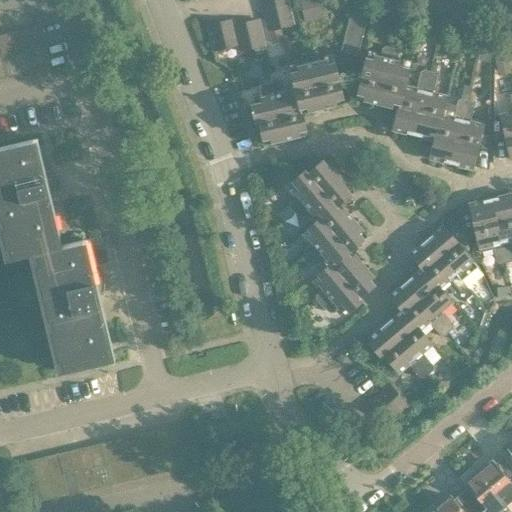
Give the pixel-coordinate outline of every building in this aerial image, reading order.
[(281,0),(274,2),(280,27),(292,24),(286,0),(281,0)] [(318,0),(300,0),(305,22),(323,19),(318,0)] [(280,27),(274,2),(261,5),(265,18),(267,30),(280,27)] [(350,11),(340,52),(357,57),(367,15),(350,11)] [(232,20),(220,23),(225,48),(237,46),(238,46),(233,26),(234,26),(232,20)] [(245,23),(251,48),(264,46),(258,20),(245,23)] [(216,51),(225,48),(220,23),(207,26),(213,51),(216,51)] [(238,51),(251,48),(245,23),(234,26),(233,26),(238,46),(237,46),(238,51)] [(40,26),(29,28),(34,50),(45,47),(40,26)] [(18,31),(23,52),(34,50),(29,28),(18,31)] [(269,33),(272,44),(282,41),(279,30),(269,33)] [(18,31),(8,34),(12,55),(23,52),(18,31)] [(0,35),(0,51),(1,57),(12,55),(8,34),(0,35)] [(356,99),(397,109),(398,109),(403,87),(404,87),(409,65),(396,62),(398,52),(396,49),(385,46),(382,48),(379,58),(366,55),(356,99)] [(45,47),(34,50),(39,71),(50,68),(45,47)] [(34,50),(23,52),(28,73),(39,71),(34,50)] [(289,69),(295,91),(300,113),(301,113),(343,103),(333,59),(320,62),(317,52),(314,50),(302,53),(300,56),(303,66),(289,69)] [(23,52),(12,55),(17,76),(28,73),(23,52)] [(17,76),(12,55),(1,57),(6,78),(17,76)] [(392,130),(413,136),(429,72),(423,70),(420,72),(415,90),(404,87),(403,87),(398,109),(397,109),(396,114),(392,130)] [(434,73),(429,72),(413,136),(433,141),(434,141),(440,115),(441,115),(444,103),(445,97),(432,94),(437,76),(434,73)] [(302,118),(301,113),(300,113),(295,91),(283,94),(280,84),(277,82),(262,85),(260,89),(262,99),(253,101),(254,105),(250,106),(252,111),(250,111),(251,113),(252,113),(254,122),(258,122),(263,145),(306,135),(302,118)] [(510,160),(511,159),(511,91),(511,92),(508,95),(511,111),(511,112),(500,116),(510,160)] [(429,159),(450,164),(466,100),(460,99),(457,101),(456,106),(444,103),(441,115),(440,115),(434,141),(433,141),(432,145),(429,159)] [(466,100),(450,164),(472,169),(482,125),(469,122),(474,105),(472,102),(466,100)] [(53,192),(54,192),(55,188),(55,185),(55,184),(55,180),(55,177),(54,177),(54,178),(52,179),(49,167),(40,169),(33,141),(33,140),(0,147),(0,220),(9,257),(9,258),(33,253),(33,252),(58,246),(46,194),(53,192)] [(339,204),(343,201),(353,192),(325,159),(322,161),(307,174),(305,171),(292,182),(294,185),(290,188),(299,198),(291,204),(291,208),(298,217),(302,217),(310,211),(318,220),(318,221),(339,204)] [(511,199),(511,195),(490,200),(505,263),(510,262),(511,259),(511,257),(508,242),(511,240),(511,199)] [(499,265),(505,263),(490,200),(468,205),(479,249),(491,246),(495,263),(499,265)] [(323,256),(331,265),(349,250),(349,251),(353,248),(366,237),(339,204),(318,221),(318,220),(304,232),(312,242),(304,249),(304,253),(312,262),(316,262),(323,256)] [(269,212),(262,218),(273,231),(276,235),(280,239),(291,230),(284,222),(278,215),(273,209),(270,211),(269,212)] [(426,241),(468,291),(473,287),(473,283),(467,276),(476,267),(442,226),(426,241)] [(102,293),(103,293),(104,290),(104,288),(104,285),(104,282),(104,280),(104,277),(103,277),(103,279),(101,279),(98,268),(89,270),(82,241),(82,240),(58,246),(33,252),(33,253),(61,370),(61,371),(110,359),(110,358),(95,294),(102,293)] [(418,265),(421,269),(422,269),(439,289),(448,281),(460,294),(464,294),(468,291),(426,241),(409,255),(418,265)] [(377,283),(349,251),(349,250),(331,265),(314,279),(323,289),(315,296),(315,300),(322,309),(326,309),(334,303),(342,313),(346,310),(348,312),(361,302),(359,299),(377,283)] [(422,269),(421,269),(405,283),(448,333),(452,329),(453,325),(441,311),(451,303),(439,289),(422,269)] [(398,307),(401,311),(418,331),(419,331),(428,323),(439,336),(443,336),(448,333),(405,283),(389,297),(398,307)] [(509,287),(497,288),(498,298),(510,296),(509,287)] [(469,293),(464,296),(470,303),(474,299),(469,293)] [(401,311),(385,325),(428,375),(432,371),(432,367),(421,353),(431,345),(419,331),(418,331),(401,311)] [(423,378),(428,375),(385,325),(369,338),(372,342),(369,344),(380,357),(382,355),(398,373),(408,365),(419,378),(423,378)] [(386,422),(406,405),(389,386),(382,392),(369,403),(386,422)] [(180,447),(192,444),(186,423),(175,426),(180,447)] [(164,428),(170,449),(180,447),(175,426),(164,428)] [(164,428),(154,431),(159,452),(170,449),(164,428)] [(148,454),(159,452),(154,431),(143,433),(148,454)] [(137,457),(148,454),(143,433),(132,436),(137,457)] [(121,438),(126,459),(137,457),(132,436),(121,438)] [(121,438),(111,441),(116,462),(126,459),(121,438)] [(100,444),(105,465),(116,462),(111,441),(100,444)] [(94,467),(105,465),(100,444),(89,446),(94,467)] [(192,444),(180,447),(185,468),(197,465),(192,444)] [(78,449),(83,470),(94,467),(89,446),(78,449)] [(180,447),(170,449),(175,470),(185,468),(180,447)] [(78,449),(68,451),(73,472),(83,470),(78,449)] [(170,449),(159,452),(164,473),(175,470),(170,449)] [(57,454),(62,475),(73,472),(68,451),(57,454)] [(148,454),(153,475),(164,473),(159,452),(148,454)] [(46,457),(51,478),(62,475),(57,454),(46,457)] [(148,454),(137,457),(142,478),(153,475),(148,454)] [(35,459),(40,480),(51,478),(46,457),(35,459)] [(137,457),(126,459),(131,480),(142,478),(137,457)] [(489,465),(479,473),(510,511),(511,511),(511,485),(508,480),(511,476),(511,469),(503,458),(495,465),(494,464),(490,467),(489,465)] [(35,459),(25,462),(30,483),(40,480),(35,459)] [(126,459),(116,462),(121,483),(131,480),(126,459)] [(13,464),(18,485),(30,483),(25,462),(13,464)] [(116,462),(105,465),(110,486),(121,483),(116,462)] [(105,465),(94,467),(99,488),(110,486),(105,465)] [(94,467),(83,470),(88,491),(99,488),(94,467)] [(83,470),(73,472),(78,493),(88,491),(83,470)] [(78,493),(73,472),(62,475),(67,496),(78,493)] [(510,511),(479,473),(468,481),(470,483),(466,487),(487,511),(486,511),(510,511)] [(56,499),(67,496),(62,475),(51,478),(56,499)] [(56,499),(51,478),(40,480),(45,501),(56,499)] [(35,504),(45,501),(40,480),(30,483),(35,504)] [(35,504),(30,483),(18,485),(23,506),(35,504)] [(463,511),(450,497),(436,509),(438,511),(463,511)]
